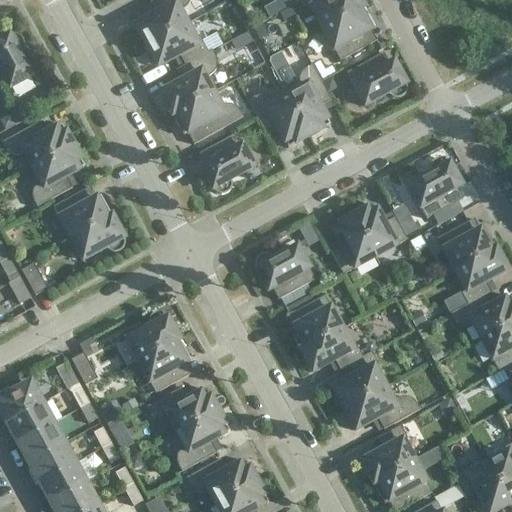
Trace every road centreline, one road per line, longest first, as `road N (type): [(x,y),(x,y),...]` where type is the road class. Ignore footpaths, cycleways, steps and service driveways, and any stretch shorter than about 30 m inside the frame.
road 1 (residential): [(191,254),(450,115)]
road 2 (residential): [(332,511),(191,254)]
road 3 (residential): [(191,254),(50,0)]
road 4 (residential): [(0,358),(191,254)]
road 5 (residential): [(450,115),(385,0)]
road 6 (residential): [(511,230),(450,115)]
